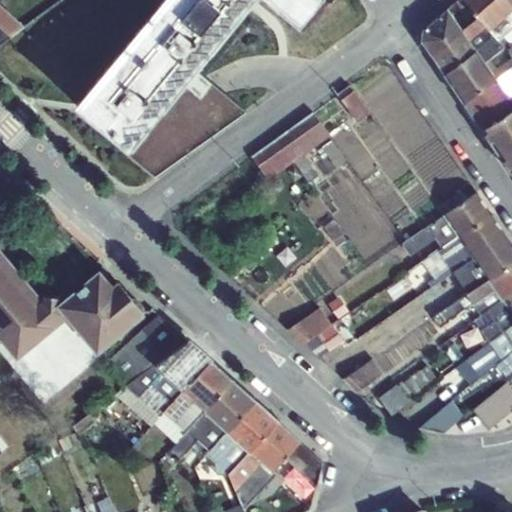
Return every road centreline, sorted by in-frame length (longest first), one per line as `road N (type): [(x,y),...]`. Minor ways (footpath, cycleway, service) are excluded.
road 1 (residential): [(119,230),(401,471)]
road 2 (residential): [(119,230),(392,19)]
road 3 (residential): [(392,19),(405,56),(511,208)]
road 4 (residential): [(0,124),(119,230)]
